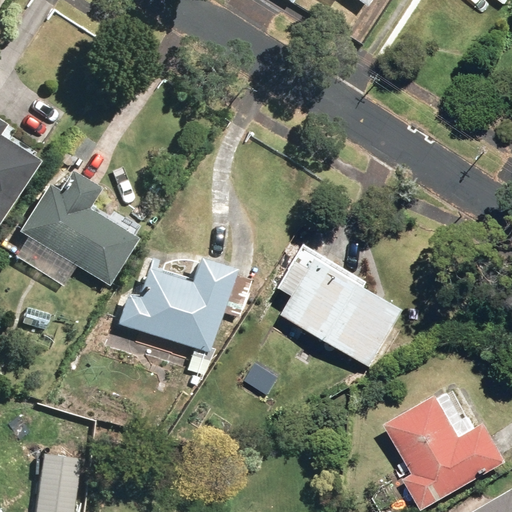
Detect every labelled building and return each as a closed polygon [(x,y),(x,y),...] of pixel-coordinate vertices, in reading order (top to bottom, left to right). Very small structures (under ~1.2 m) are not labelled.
[(346,0),(360,9),(366,0),(279,0),(288,6),(292,0),(327,0),(333,3),(334,0),(346,0)] [(0,218),(33,166),(27,162),(32,154),(6,137),(12,128),(0,120),(0,218)] [(91,146),(73,133),(61,151),(80,163),(91,146)] [(20,239),(9,256),(59,289),(72,269),(103,289),(139,228),(115,212),(110,220),(83,202),(90,192),(61,173),(47,193),(39,188),(10,232),(20,239)] [(397,314),(354,289),(359,280),(301,247),(275,291),(287,298),(275,319),(365,370),(397,314)] [(118,296),(113,325),(201,354),(227,274),(190,261),(181,286),(166,281),(165,284),(160,282),(161,277),(140,270),(130,300),(118,296)] [(48,314),(23,309),(18,331),(43,337),(48,314)] [(431,399),(381,429),(411,477),(399,484),(416,511),(422,511),(502,463),(479,425),(456,439),(431,399)] [(69,511),(73,461),(38,458),(34,511),(69,511)] [(471,507),(464,511),(511,511),(511,493),(509,489),(474,511),(471,507)]
